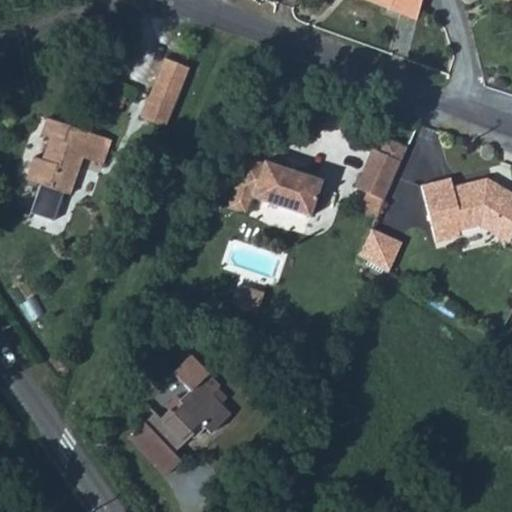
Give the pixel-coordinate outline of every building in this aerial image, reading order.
[(387,0),(392,2),(389,7),(417,19),(419,12),(421,0),(387,0)] [(165,129),(188,69),(163,60),(140,119),(165,129)] [(27,172),(21,196),(65,208),(69,195),(74,182),(77,171),(97,176),(105,152),(39,133),(34,150),(42,152),(36,174),(27,172)] [(365,148),(352,181),(379,194),(398,145),(394,144),(376,136),(371,150),(365,148)] [(236,158),(226,193),(246,199),(258,202),(297,213),(306,215),(314,185),(316,177),(293,172),(257,161),(256,164),(236,158)] [(443,179),(414,185),(421,218),(427,243),(452,237),(451,232),(473,227),(502,244),(511,226),(511,197),(480,179),(449,186),(445,187),(443,179)] [(379,194),(352,181),(350,186),(356,188),(378,197),(379,194)] [(246,199),(226,193),(221,210),(242,216),(246,199)] [(383,233),(367,224),(356,252),(368,260),(383,233)] [(368,260),(383,270),(397,241),(383,233),(368,260)] [(223,263),(273,279),(281,254),(231,238),(223,263)] [(231,302),(259,313),(267,293),(240,282),(231,302)] [(123,433),(134,443),(147,430),(167,447),(186,428),(182,424),(192,414),(203,425),(221,406),(201,387),(211,378),(180,348),(162,366),(180,384),(172,392),(169,388),(157,400),(161,404),(152,412),(139,399),(127,411),(136,419),(123,433)] [(147,430),(134,443),(160,469),(174,455),(167,447),(147,430)]
